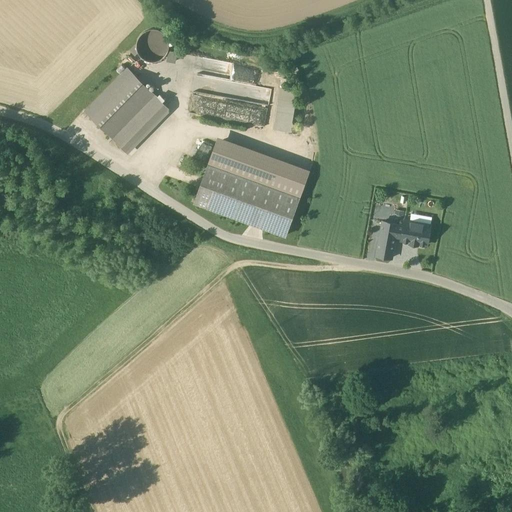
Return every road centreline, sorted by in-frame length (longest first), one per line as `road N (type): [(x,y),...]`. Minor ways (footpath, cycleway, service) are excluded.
road 1 (unclassified): [(0,116),(36,124),(225,240),(436,280),(511,312)]
road 2 (track): [(91,511),(58,427),(63,411),(236,265)]
road 3 (track): [(486,0),(511,146)]
